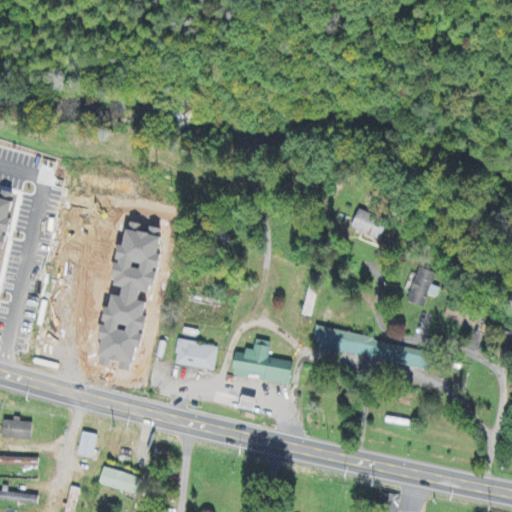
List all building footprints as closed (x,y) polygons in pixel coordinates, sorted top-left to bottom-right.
[(0,295),(10,270),(0,265),(0,257),(8,259),(22,221),(19,196),(8,192),(2,190),(0,189),(0,295)] [(352,231),(381,244),(389,225),(361,212),(352,231)] [(422,309),(425,297),(432,298),(436,280),(414,275),(407,305),(422,309)] [(420,350),(318,331),(315,350),(417,369),(420,350)] [(236,378),(293,388),(298,365),(272,360),(275,344),(258,341),(255,355),(241,353),(236,378)] [(178,366),(217,373),(222,349),(182,342),(178,366)] [(261,403),(249,400),(246,410),(259,414),(261,403)] [(34,443),(37,425),(18,422),(18,424),(7,422),(4,438),(34,443)] [(95,461),(101,438),(87,434),(81,457),(95,461)] [(42,461),(1,459),(1,467),(42,469),(42,461)] [(102,487),(139,498),(144,480),(108,469),(102,487)] [(0,492),(0,501),(41,508),(42,497),(6,492),(5,494),(0,492)] [(376,511),(396,511),(399,498),(379,496),(376,511)]
